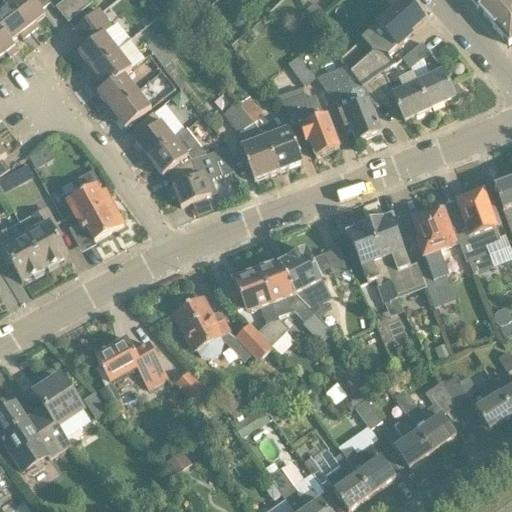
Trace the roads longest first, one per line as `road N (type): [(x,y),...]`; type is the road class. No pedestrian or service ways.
road 1 (residential): [(174,254),(511,126)]
road 2 (residential): [(174,254),(51,89)]
road 3 (residential): [(0,351),(174,254)]
